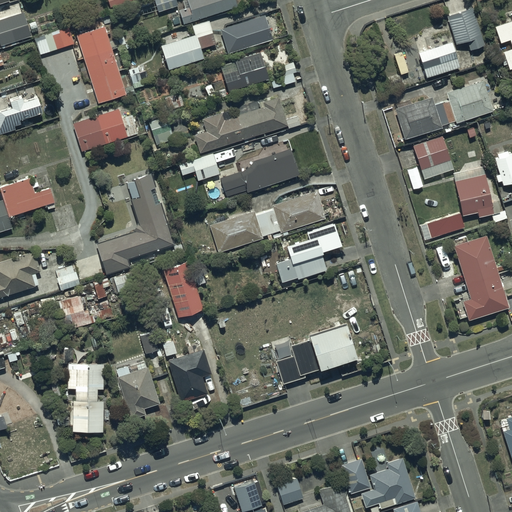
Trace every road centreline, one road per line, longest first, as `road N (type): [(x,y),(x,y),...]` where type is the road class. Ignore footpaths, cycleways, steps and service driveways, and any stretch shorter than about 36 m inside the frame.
road 1 (tertiary): [(432,382),(19,511)]
road 2 (residential): [(316,17),(432,382)]
road 3 (residential): [(432,382),(474,511)]
